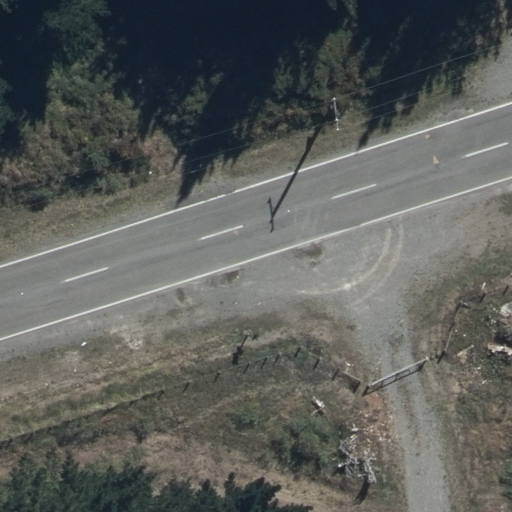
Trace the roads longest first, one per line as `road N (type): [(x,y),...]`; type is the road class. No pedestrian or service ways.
road 1 (tertiary): [(0,300),(511,140)]
road 2 (track): [(394,178),(428,511)]
road 3 (track): [(394,178),(464,0)]
